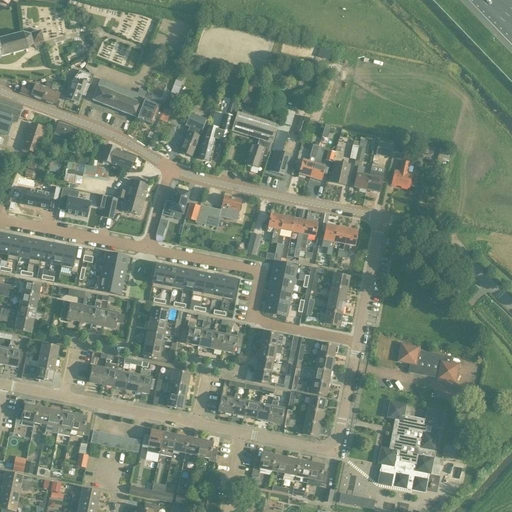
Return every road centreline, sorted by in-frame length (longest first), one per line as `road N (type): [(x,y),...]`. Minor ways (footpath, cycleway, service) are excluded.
road 1 (residential): [(147,247),(260,271),(257,318),(357,340)]
road 2 (tertiary): [(381,218),(169,168)]
road 3 (tertiary): [(169,168),(116,136),(0,91)]
road 4 (tertiary): [(511,306),(431,232),(381,218)]
road 5 (residential): [(0,220),(147,247)]
road 6 (residential): [(336,452),(196,424)]
road 7 (residential): [(196,424),(65,397)]
road 8 (residential): [(357,340),(381,218)]
